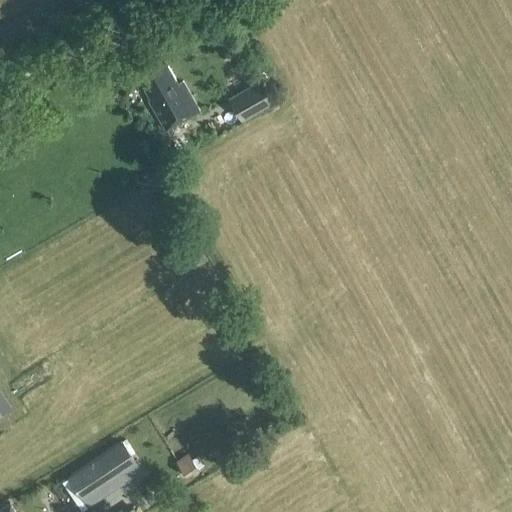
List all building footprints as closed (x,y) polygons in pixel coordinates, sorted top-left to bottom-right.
[(160,56),(136,70),(147,89),(144,91),(150,101),(148,103),(165,132),(199,113),(181,82),(177,85),(160,56)] [(258,81),(231,97),(243,119),(271,103),(258,81)] [(0,417),(11,410),(0,392),(0,417)] [(118,442),(68,476),(83,498),(133,464),(118,442)] [(185,475),(197,467),(187,453),(175,461),(185,475)]
